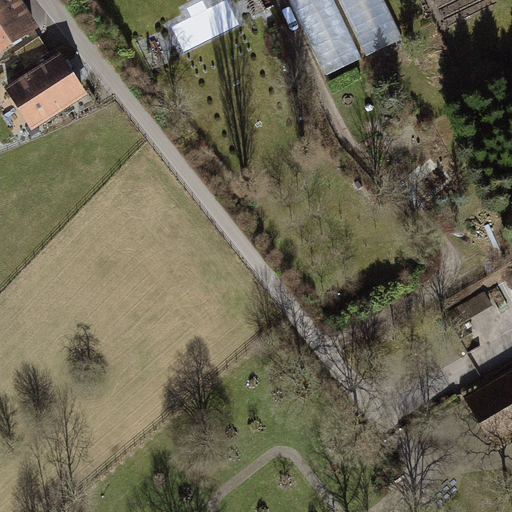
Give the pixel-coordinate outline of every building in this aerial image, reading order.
[(16,0),(0,0),(0,14),(18,3),(16,0)] [(293,0),(327,75),(366,58),(339,0),(293,0)] [(345,0),(360,55),(401,44),(388,0),(345,0)] [(18,3),(0,14),(0,54),(36,32),(18,3)] [(61,57),(7,91),(33,131),(87,96),(61,57)] [(488,423),(506,453),(511,449),(511,376),(474,399),(488,423)]
